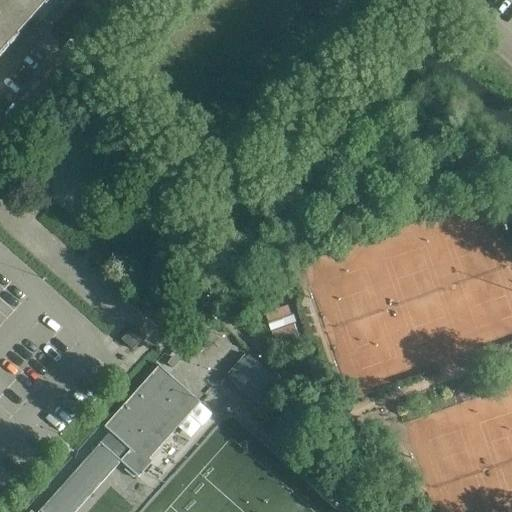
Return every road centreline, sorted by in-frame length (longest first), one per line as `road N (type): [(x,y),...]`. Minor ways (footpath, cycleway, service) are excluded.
road 1 (unknown): [(0,195),(179,347)]
road 2 (residential): [(120,0),(0,133)]
